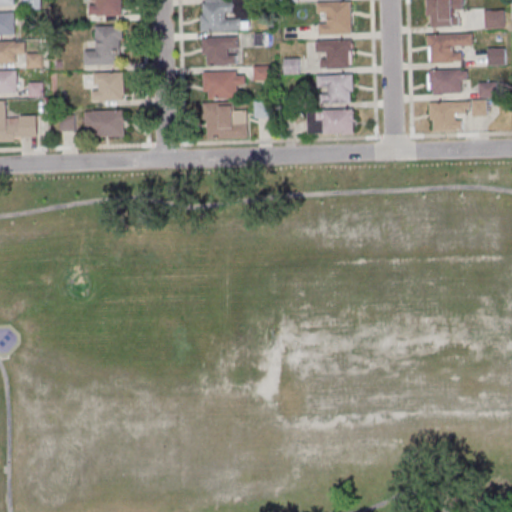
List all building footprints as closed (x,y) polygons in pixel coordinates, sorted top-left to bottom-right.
[(124,16),(123,0),(91,0),(91,16),(124,16)] [(201,0),(202,30),(249,29),(249,17),(237,17),(237,0),(201,0)] [(460,10),(463,10),(462,0),(427,0),(428,27),(460,26),(460,10)] [(352,2),(317,2),(317,13),(327,13),(327,23),(318,23),(319,34),(352,33),(352,2)] [(501,28),(501,10),(486,10),(486,28),(501,28)] [(17,13),(0,12),(0,35),(17,35),(17,13)] [(86,51),(86,64),(123,65),(124,27),(97,26),(96,51),(86,51)] [(462,61),(462,44),(473,44),(473,33),(429,34),(429,62),(462,61)] [(267,34),(256,34),(256,45),(267,45),(267,34)] [(203,36),(203,64),(238,64),(238,36),(203,36)] [(353,67),(353,39),(317,39),(317,54),(318,54),(318,67),(353,67)] [(26,55),(26,42),(0,41),(0,64),(18,65),(18,55),(26,55)] [(506,65),(506,47),(489,47),(489,65),(506,65)] [(285,73),(300,73),(300,58),(285,58),(285,73)] [(271,64),(254,64),(254,80),(271,80),(271,64)] [(466,93),(466,69),(429,69),(429,93),(466,93)] [(246,70),(204,70),(204,97),(238,97),(238,86),(246,86),(246,70)] [(19,71),(0,71),(0,93),(19,93),(19,71)] [(126,101),(126,72),(94,72),(94,101),(126,101)] [(319,74),(319,103),(354,103),(354,74),(319,74)] [(496,96),(496,82),(480,82),(480,96),(496,96)] [(0,141),(39,140),(39,116),(9,117),(8,100),(0,100),(0,141)] [(272,100),(255,100),(255,117),(272,117),(272,100)] [(431,102),(431,131),(462,130),(462,112),(472,111),(472,116),(488,115),(487,100),(431,102)] [(236,101),(205,102),(205,138),(249,138),(248,111),(236,111),(236,101)] [(308,109),(308,133),(355,133),(355,109),(308,109)] [(126,110),(86,110),(86,136),(126,136),(126,110)]
